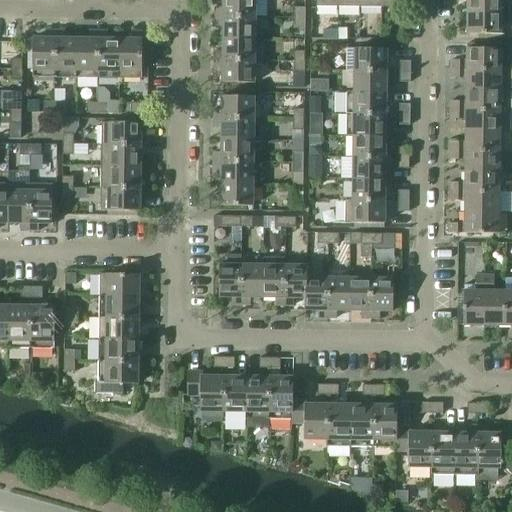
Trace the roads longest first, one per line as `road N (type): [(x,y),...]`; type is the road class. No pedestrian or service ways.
road 1 (residential): [(424,340),(426,45),(419,0)]
road 2 (residential): [(424,340),(179,339),(179,249)]
road 3 (residential): [(179,249),(180,12),(97,12)]
road 4 (residential): [(0,248),(179,249)]
